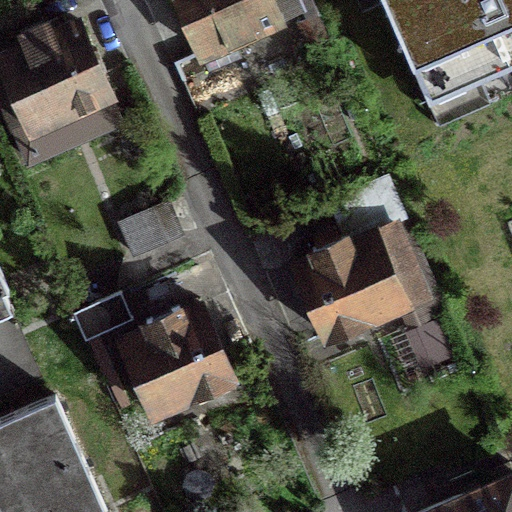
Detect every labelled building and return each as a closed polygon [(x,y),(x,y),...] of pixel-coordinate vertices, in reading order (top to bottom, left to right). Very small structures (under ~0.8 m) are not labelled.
[(172,0),(197,56),(292,14),(286,0),(172,0)] [(511,57),(511,0),(383,0),(425,95),(511,57)] [(0,68),(27,130),(108,95),(76,24),(50,36),(44,22),(16,34),(22,48),(0,57),(0,68)] [(403,219),(385,177),(328,201),(343,236),(309,250),(312,257),(291,266),(323,339),(424,294),(393,224),(403,219)] [(165,204),(117,225),(129,256),(178,235),(165,204)] [(70,314),(82,341),(130,320),(118,293),(70,314)] [(149,413),(231,378),(200,305),(178,314),(176,308),(142,322),(145,329),(117,340),(149,413)] [(0,511),(103,511),(52,396),(0,419),(0,511)] [(511,511),(511,477),(488,488),(487,484),(422,511),(511,511)]
